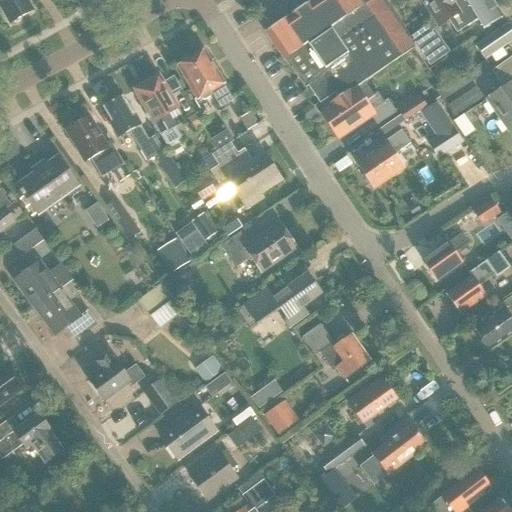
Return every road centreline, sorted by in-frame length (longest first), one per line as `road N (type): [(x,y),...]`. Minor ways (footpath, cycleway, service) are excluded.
road 1 (residential): [(369,249),(200,0)]
road 2 (residential): [(0,298),(154,511)]
road 3 (residential): [(511,457),(369,249)]
road 4 (residential): [(0,91),(164,0)]
road 5 (residential): [(511,180),(369,249)]
